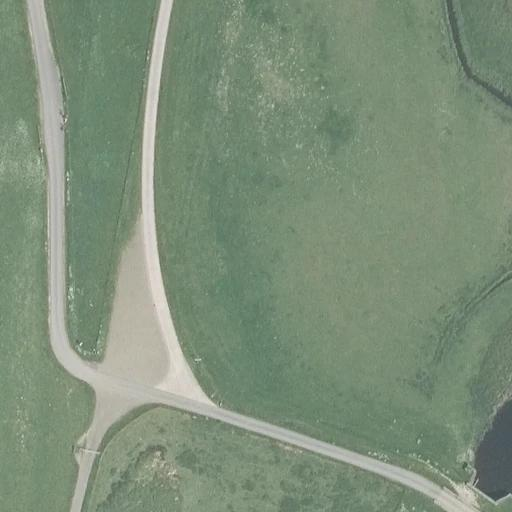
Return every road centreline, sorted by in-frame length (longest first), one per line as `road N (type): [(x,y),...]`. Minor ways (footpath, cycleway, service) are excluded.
road 1 (track): [(178,402),(83,375),(59,350),(51,101),(32,0)]
road 2 (residential): [(178,402),(151,290),(146,187),(167,0)]
road 3 (unclassified): [(453,511),(402,483),(178,402)]
road 4 (track): [(178,402),(145,399),(109,416),(88,452),(74,511)]
